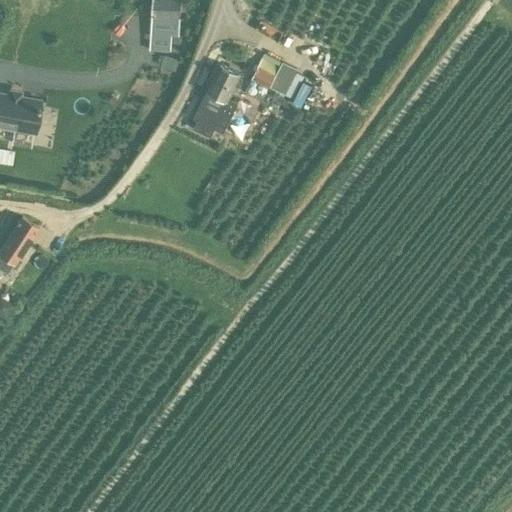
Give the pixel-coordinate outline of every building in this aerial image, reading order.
[(176,32),(179,0),(151,0),(148,29),(176,32)] [(162,68),(166,55),(153,51),(150,64),(162,68)] [(263,55),(252,77),(269,86),(284,93),(297,68),(282,61),(281,64),(263,55)] [(198,119),(194,127),(210,135),(214,127),(223,131),(238,102),(228,97),(241,73),(221,63),(207,90),(194,117),(198,119)] [(303,80),(293,101),(301,106),(312,84),(303,80)] [(0,92),(0,124),(35,131),(40,100),(20,96),(20,93),(10,91),(9,94),(0,92)] [(19,262),(15,260),(38,225),(22,215),(0,249),(0,269),(6,273),(11,266),(15,269),(19,262)]
